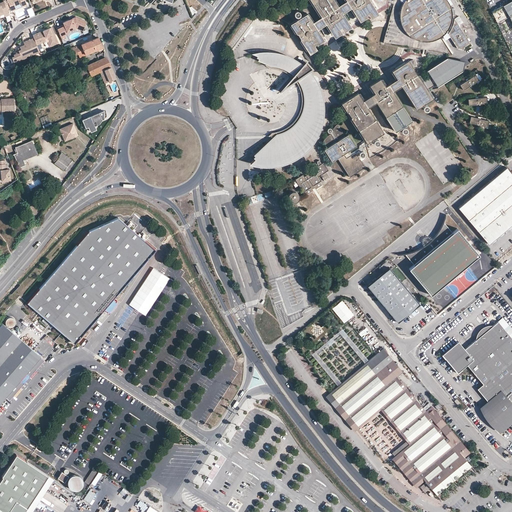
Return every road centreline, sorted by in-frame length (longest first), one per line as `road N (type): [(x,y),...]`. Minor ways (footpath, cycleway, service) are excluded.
road 1 (unclassified): [(0,448),(55,380),(80,365),(104,371),(212,441),(244,393)]
road 2 (tertiary): [(397,511),(320,433),(263,352)]
road 3 (unclassified): [(263,352),(349,284),(404,350)]
road 4 (tertiary): [(160,194),(187,226),(252,353)]
road 5 (tertiary): [(276,389),(380,511)]
road 6 (unclassified): [(404,350),(511,469)]
road 7 (unclassified): [(511,260),(404,350)]
road 8 (secondary): [(195,120),(199,60),(231,0)]
road 9 (secondary): [(225,0),(181,89),(161,109)]
